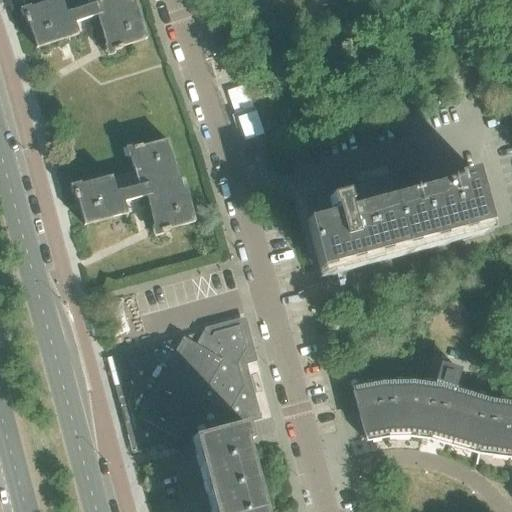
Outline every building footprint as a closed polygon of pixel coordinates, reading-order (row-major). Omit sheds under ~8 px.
[(60,0),(57,0),(23,11),(24,16),(23,17),(26,25),(27,24),(35,49),(77,36),(77,35),(73,24),(96,17),(106,46),(110,45),(113,52),(121,50),(120,48),(146,40),(132,0),(84,0),(87,7),(65,15),(60,0)] [(123,203),(137,200),(146,197),(154,227),(158,226),(160,234),(169,231),(168,230),(194,223),(182,180),(177,182),(166,141),(141,148),(140,146),(132,149),(134,156),(130,157),(130,158),(137,187),(115,193),(110,178),(73,188),(74,192),(73,193),(75,201),(76,201),(83,226),(126,215),(123,203)] [(319,270),(487,225),(473,172),(456,177),(457,182),(363,207),(354,175),(354,177),(327,184),(331,198),(328,199),(331,210),(333,209),(335,215),(306,222),(319,270)] [(245,350),(239,327),(213,334),(210,338),(202,333),(195,345),(217,359),(225,345),(232,350),(241,347),(245,350)] [(200,399),(213,376),(222,362),(217,359),(195,345),(182,338),(175,351),(160,377),(170,383),(157,407),(160,409),(151,425),(162,432),(176,440),(191,415),(202,412),(208,403),(200,399)] [(157,407),(170,383),(160,377),(175,351),(163,344),(157,354),(127,362),(133,385),(130,391),(157,407)] [(243,387),(237,364),(245,350),(241,347),(232,350),(225,345),(217,359),(222,362),(213,376),(240,392),(243,387)] [(443,438),(459,396),(462,390),(454,387),(459,371),(440,365),(435,383),(440,383),(439,390),(431,434),(429,440),(429,441),(441,444),(443,438)] [(227,414),(240,392),(213,376),(200,399),(208,403),(227,414)] [(387,437),(382,387),(381,380),(352,386),(353,392),(366,441),(387,437)] [(408,437),(411,386),(411,380),(381,380),(382,387),(387,437),(408,437)] [(431,434),(439,390),(440,383),(435,383),(411,380),(411,386),(408,437),(429,440),(431,434)] [(478,448),(488,404),(490,398),(462,390),(459,396),(443,438),(441,444),(477,455),(477,454),(478,448)] [(151,425),(160,409),(157,407),(130,391),(125,399),(137,445),(157,440),(162,432),(151,425)] [(508,458),(510,407),(511,401),(490,398),(488,404),(478,448),(477,454),(491,456),(508,458)] [(262,511),(244,444),(249,442),(244,425),(192,439),(210,511),(262,511)]
